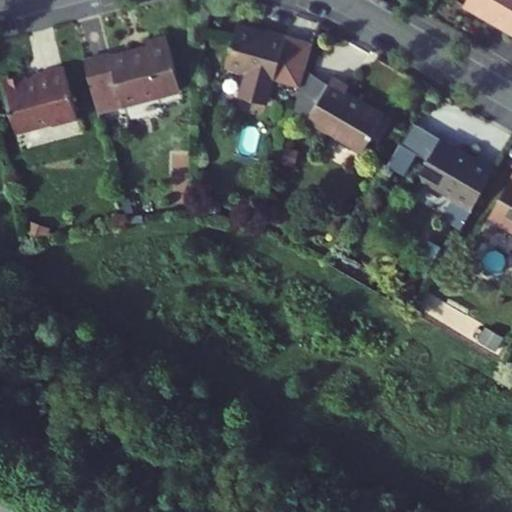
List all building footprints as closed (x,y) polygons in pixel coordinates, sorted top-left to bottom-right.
[(511,35),(511,0),(469,0),(465,8),(511,35)] [(266,32),(264,39),(255,37),(253,31),(237,27),(225,70),(250,77),(243,101),(270,108),(277,82),(302,89),(306,76),(315,45),(266,32)] [(181,91),(167,38),(146,44),(147,49),(141,50),(142,53),(131,53),(112,58),(111,56),(85,63),(99,114),(181,91)] [(78,119),(65,69),(36,77),(38,83),(29,86),(27,77),(3,84),(17,134),(78,119)] [(295,115),(308,123),(328,88),(306,76),(302,89),(295,115)] [(334,133),(365,152),(386,117),(347,94),(350,89),(334,79),(328,88),(308,123),(332,137),(334,133)] [(443,138),(410,120),(398,141),(430,160),(443,138)] [(454,203),(472,214),(497,170),(474,156),(472,158),(462,152),(461,149),(443,138),(430,160),(423,173),(425,181),(451,196),(454,203)] [(511,183),(490,218),(511,231),(511,183)]
